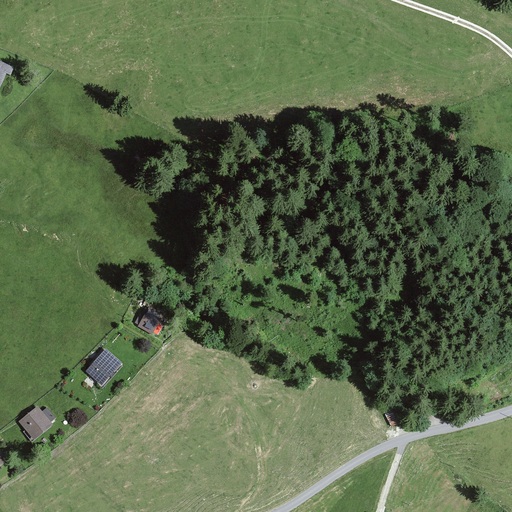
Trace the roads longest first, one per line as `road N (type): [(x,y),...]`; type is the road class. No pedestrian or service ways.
road 1 (unclassified): [(281,511),(368,453),(511,410)]
road 2 (track): [(511,53),(473,64),(437,60),(338,0)]
